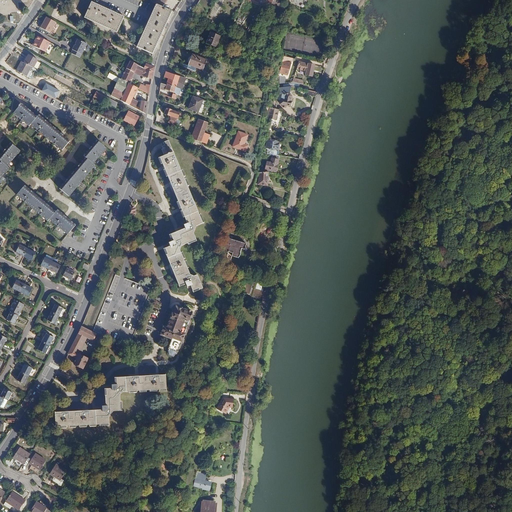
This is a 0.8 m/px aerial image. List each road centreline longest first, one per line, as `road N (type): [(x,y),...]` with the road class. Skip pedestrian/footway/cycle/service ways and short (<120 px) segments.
road 1 (residential): [(357,0),(299,169),(265,304),(237,511)]
road 2 (residential): [(190,0),(165,46),(141,158),(86,299)]
road 3 (residential): [(86,299),(0,455)]
road 4 (unknown): [(94,224),(39,184),(96,125)]
